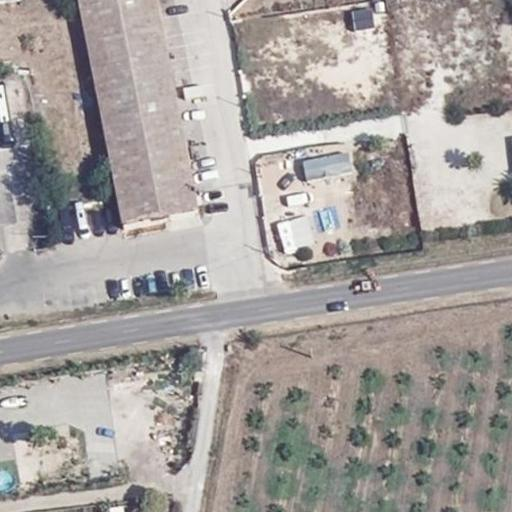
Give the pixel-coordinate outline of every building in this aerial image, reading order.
[(80,0),(123,228),(202,212),(158,0),(80,0)] [(511,36),(507,20),(490,25),(504,71),(511,68),(511,36)] [(324,59),(329,86),(359,82),(355,54),(324,59)] [(286,211),(317,209),(313,171),(283,173),(286,211)] [(451,221),(449,188),(419,190),(422,223),(451,221)] [(93,413),(124,417),(128,388),(97,383),(93,413)] [(1,444),(1,476),(32,476),(32,443),(1,444)]
